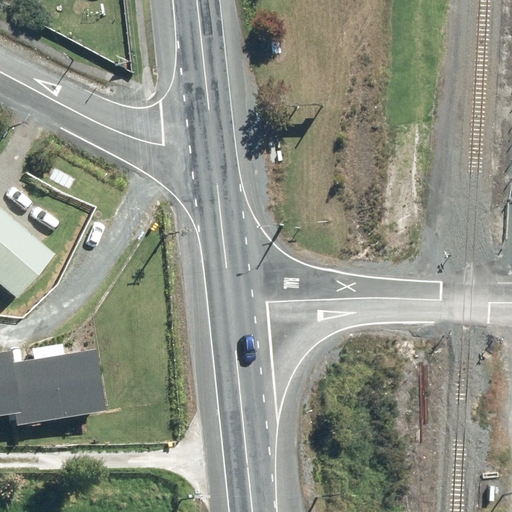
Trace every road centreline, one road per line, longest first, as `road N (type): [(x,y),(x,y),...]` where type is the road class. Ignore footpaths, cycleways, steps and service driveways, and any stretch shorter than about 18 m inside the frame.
road 1 (unclassified): [(231,300),(511,302)]
road 2 (unclassified): [(0,74),(123,136),(212,151)]
road 3 (trunk): [(231,300),(254,511)]
road 4 (trunk): [(195,0),(212,151)]
road 5 (trunk): [(212,151),(231,300)]
